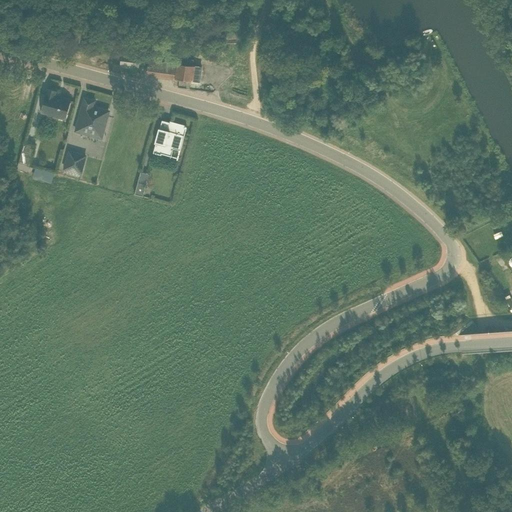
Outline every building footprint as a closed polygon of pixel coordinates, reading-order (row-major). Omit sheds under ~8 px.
[(242,29),(249,26),(244,15),(237,18),(242,29)] [(147,75),(199,82),(202,67),(195,66),(193,66),(194,60),(187,59),(188,54),(180,53),(180,60),(168,59),(168,63),(149,60),(147,75)] [(120,67),(138,69),(139,59),(138,59),(138,56),(121,54),(120,67)] [(57,118),(65,120),(70,101),(61,99),(61,100),(55,98),(57,92),(47,89),(40,114),(47,116),(47,117),(49,120),(53,122),(57,119),(57,118)] [(75,133),(101,140),(109,112),(93,107),(94,101),(84,99),(75,133)] [(161,154),(178,159),(187,127),(162,121),(160,129),(158,129),(154,143),(156,144),(153,153),(161,155),(161,154)] [(19,163),(30,166),(35,146),(24,143),(19,163)] [(79,175),(81,175),(87,156),(68,151),(63,170),(64,170),(63,173),(78,177),(79,175)] [(134,195),(142,197),(149,174),(140,172),(134,195)]
